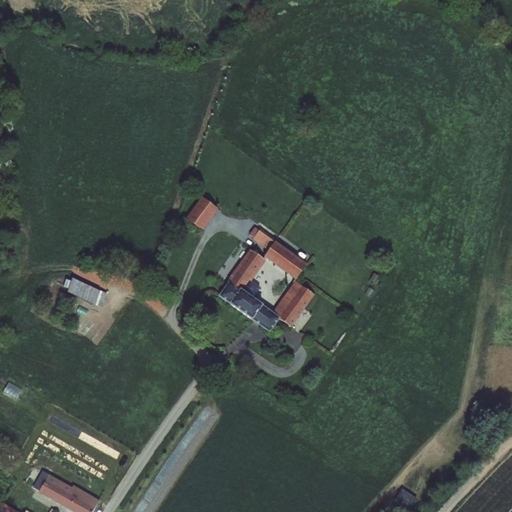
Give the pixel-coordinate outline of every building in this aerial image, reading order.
[(215,206),(201,196),(186,217),(201,227),(215,206)] [(255,237),(269,246),(274,238),(261,229),(255,237)] [(306,261),(274,238),(269,246),(263,253),(295,276),(306,261)] [(263,255),(252,247),(219,293),(252,316),(262,302),(251,295),(259,284),(248,276),(263,255)] [(68,291),(103,305),(109,291),(74,277),(68,291)] [(301,284),(294,278),(271,309),(278,314),(279,315),(301,284)] [(291,324),(312,292),(301,284),(279,315),(291,324)] [(271,309),(262,302),(252,316),(261,322),(271,309)] [(278,314),(271,309),(261,322),(269,329),(278,314)] [(83,511),(88,511),(97,495),(70,480),(69,482),(40,465),(30,482),(83,511)] [(403,487),(396,502),(413,510),(419,495),(403,487)]
